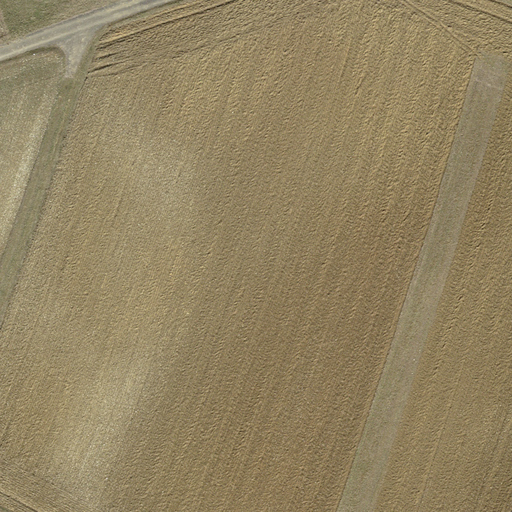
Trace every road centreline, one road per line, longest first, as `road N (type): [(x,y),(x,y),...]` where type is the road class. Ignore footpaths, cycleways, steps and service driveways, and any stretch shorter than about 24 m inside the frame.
road 1 (track): [(87,14),(0,265)]
road 2 (track): [(0,46),(128,0)]
